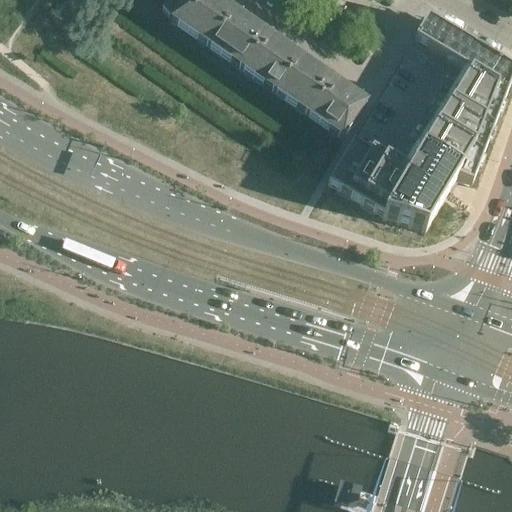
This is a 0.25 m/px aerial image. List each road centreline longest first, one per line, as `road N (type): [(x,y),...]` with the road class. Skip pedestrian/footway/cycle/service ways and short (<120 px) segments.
road 1 (secondary): [(465,319),(126,194),(0,129)]
road 2 (secondary): [(0,219),(202,299),(443,375)]
road 3 (tertiary): [(400,511),(443,375)]
road 4 (tertiary): [(465,319),(511,206)]
